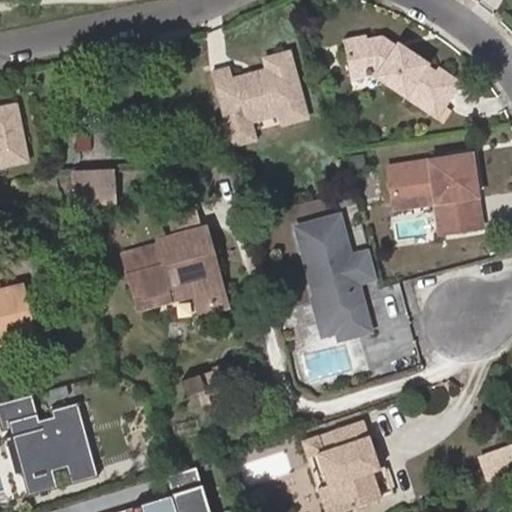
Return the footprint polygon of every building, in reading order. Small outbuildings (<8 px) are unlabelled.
[(322,35),(320,24),(312,25),(315,36),(322,35)] [(411,53),(396,43),(383,34),(368,35),(367,32),(344,36),(351,71),(369,68),(371,74),(424,110),(428,104),(441,113),(463,83),(440,66),(437,70),(429,66),(430,63),(413,51),(411,53)] [(398,41),(396,43),(411,53),(413,51),(398,41)] [(309,118),(292,54),(269,61),(272,72),(257,76),(258,80),(250,82),(249,78),(234,82),(231,71),(215,75),(231,134),(254,128),(252,122),(283,114),(286,124),(309,118)] [(369,68),(351,71),(352,77),(371,74),(369,68)] [(437,118),(441,113),(428,104),(424,110),(437,118)] [(0,171),(30,165),(17,106),(0,109),(0,171)] [(110,174),(114,173),(111,126),(72,128),(75,174),(110,174)] [(257,140),(254,128),(231,134),(234,147),(257,140)] [(451,199),(455,230),(482,225),(472,153),(389,165),(395,207),(436,201),(451,199)] [(115,199),(114,173),(110,174),(75,174),(76,201),(115,199)] [(68,215),(59,183),(15,196),(16,199),(24,227),(68,215)] [(24,227),(16,199),(0,204),(0,211),(6,232),(24,227)] [(441,232),(455,230),(451,199),(436,201),(441,232)] [(378,276),(371,249),(351,255),(340,214),(297,226),(318,300),(332,295),(341,327),(344,337),(372,329),(363,294),(355,290),(353,283),(359,281),(378,276)] [(225,302),(216,273),(207,240),(206,233),(125,255),(139,306),(197,289),(201,309),(225,302)] [(207,240),(216,273),(223,271),(214,238),(207,240)] [(71,276),(65,252),(64,245),(39,251),(46,282),(71,276)] [(79,249),(65,252),(71,276),(84,273),(79,249)] [(363,294),(359,281),(353,283),(355,290),(363,294)] [(22,284),(0,288),(0,340),(33,333),(22,284)] [(341,327),(332,295),(318,300),(327,331),(341,327)] [(76,308),(51,315),(54,324),(78,318),(76,308)] [(70,480),(95,474),(79,403),(37,413),(33,393),(2,400),(23,493),(53,487),(49,467),(66,463),(70,480)] [(345,511),(385,498),(375,471),(370,456),(378,454),(366,421),(334,432),(340,447),(327,452),(322,436),(305,442),(311,459),(320,455),(332,487),(335,486),(344,511),(345,511)] [(511,443),(482,454),(490,477),(511,469),(511,443)] [(383,469),(378,454),(370,456),(375,471),(383,469)] [(344,511),(335,486),(332,487),(322,490),(329,511),(344,511)] [(214,511),(207,487),(127,511),(214,511)] [(270,511),(266,499),(239,509),(239,511),(270,511)]
